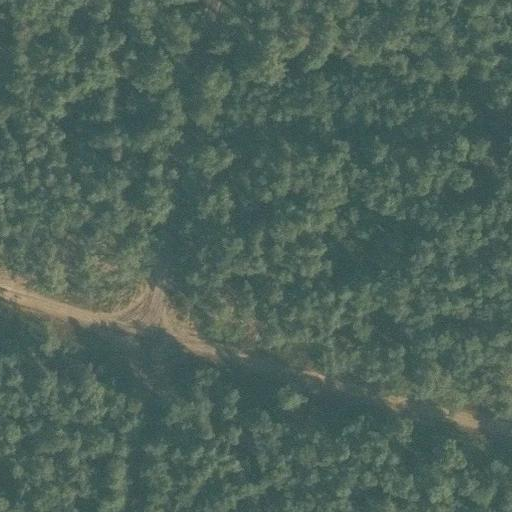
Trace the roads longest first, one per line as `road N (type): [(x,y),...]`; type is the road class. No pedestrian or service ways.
road 1 (unknown): [(511,440),(161,340),(111,511)]
road 2 (track): [(0,302),(161,340),(219,0)]
